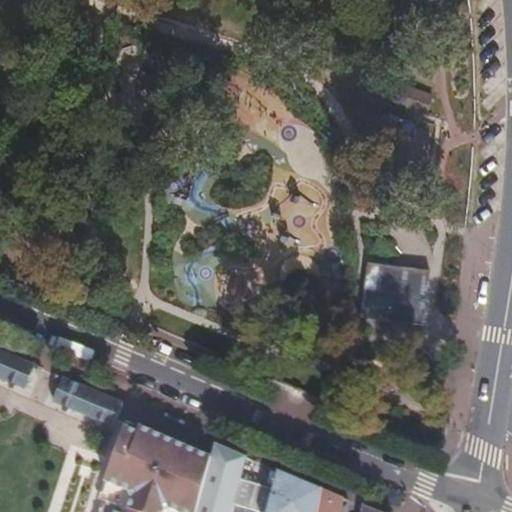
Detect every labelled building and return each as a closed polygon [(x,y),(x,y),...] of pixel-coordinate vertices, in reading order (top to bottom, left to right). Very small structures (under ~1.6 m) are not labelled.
[(426,114),(432,95),(396,84),(390,101),(408,107),(406,117),(417,120),(420,113),(426,114)] [(426,122),(397,125),(401,164),(430,162),(426,122)] [(426,271),(367,262),(359,319),(418,328),(426,271)] [(35,366),(0,350),(0,375),(27,386),(35,366)] [(57,401),(116,426),(124,403),(65,379),(57,401)] [(197,511),(213,455),(133,421),(99,511),(197,511)] [(232,511),(247,456),(248,454),(217,442),(213,455),(197,511),(232,511)] [(269,511),(318,511),(323,488),(280,470),(269,511)] [(341,511),(344,497),(323,488),(318,511),(341,511)]
